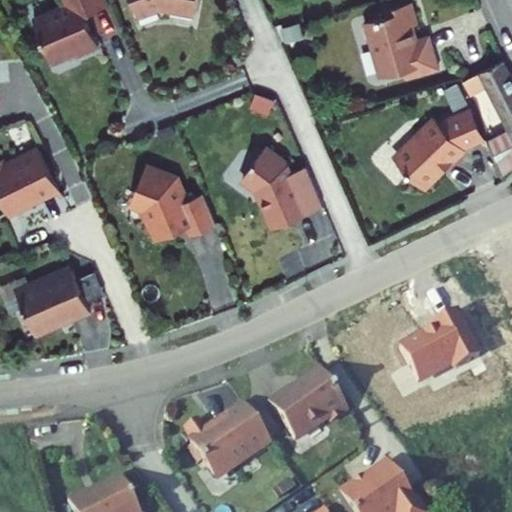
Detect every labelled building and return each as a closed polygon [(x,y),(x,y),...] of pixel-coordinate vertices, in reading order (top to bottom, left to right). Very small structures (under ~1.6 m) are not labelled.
[(109,3),(108,0),(63,0),(65,4),(34,18),(52,60),(75,50),(77,54),(99,45),(85,14),(109,3)] [(135,0),(142,15),(161,7),(195,13),(197,0),(135,0)] [(418,23),(412,1),(383,9),(385,15),(365,21),(371,43),(374,42),(384,75),(404,69),(405,73),(411,76),(440,68),(430,34),(417,38),(413,24),(418,23)] [(511,75),(504,59),(463,80),(470,93),(488,84),(510,127),(487,140),(502,175),(511,167),(511,75)] [(465,148),(464,146),(485,137),(474,109),(442,123),(436,118),(395,157),(424,187),(443,169),(440,167),(450,157),(453,160),(465,148)] [(0,181),(11,205),(21,200),(26,201),(42,194),(40,191),(59,182),(63,191),(67,189),(45,142),(14,156),(11,152),(0,156),(0,181)] [(260,186),(276,225),(325,205),(309,164),(295,170),(292,162),(268,144),(245,175),(260,186)] [(219,219),(207,187),(191,194),(182,174),(180,175),(178,173),(149,161),(137,190),(141,197),(149,200),(152,206),(149,212),(152,220),(158,222),(162,233),(190,221),(194,230),(219,219)] [(86,304),(77,281),(73,271),(18,293),(34,333),(44,328),(46,331),(90,313),(86,304)] [(77,281),(86,304),(105,296),(96,273),(77,281)] [(477,355),(474,350),(456,315),(453,310),(429,322),(432,328),(397,346),(415,380),(450,362),(452,368),(477,355)] [(296,389),(279,400),(305,440),(337,419),(340,423),(359,411),(333,371),(303,390),(302,389),(301,388),(299,388),(296,389)] [(204,441),(201,443),(221,473),(229,476),(249,463),(251,467),(267,456),(264,452),(281,442),(258,406),(219,431),(211,419),(196,429),(204,441)] [(366,487),(364,484),(348,494),(360,511),(429,511),(412,485),(415,483),(410,476),(407,477),(398,465),(366,487)] [(93,494),(73,503),(76,511),(141,511),(129,482),(95,497),(93,494)]
